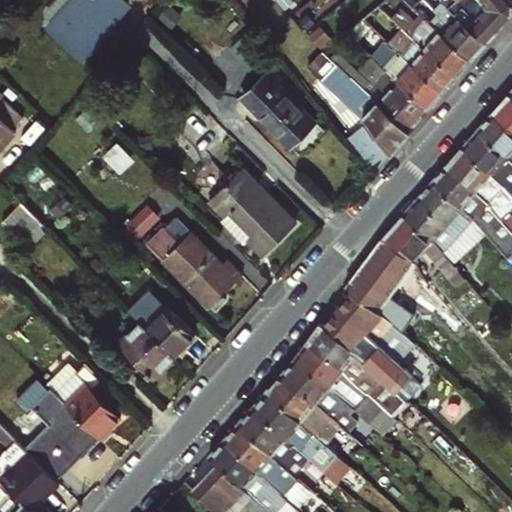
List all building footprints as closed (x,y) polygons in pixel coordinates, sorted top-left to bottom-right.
[(71,0),(58,0),(44,17),(50,23),(71,0)] [(124,0),(71,0),(50,23),(46,28),(79,59),(128,3),(124,0)] [(288,9),(279,0),(278,0),(270,8),(279,17),(288,9)] [(435,7),(427,0),(420,0),(415,4),(442,31),(450,22),(435,7)] [(488,41),(450,6),(443,0),(435,7),(450,22),(442,31),(471,60),(488,41)] [(456,0),(450,6),(488,41),(511,13),(511,9),(511,1),(510,0),(456,0)] [(375,23),(367,15),(349,30),(359,39),(375,23)] [(420,26),(413,33),(457,76),(471,60),(442,31),(434,39),(420,26)] [(422,54),(414,62),(443,92),(457,76),(413,33),(407,40),(422,54)] [(377,56),(385,64),(400,49),(392,41),(377,56)] [(443,92),(414,62),(400,49),(385,64),(390,68),(430,107),(443,92)] [(346,81),(340,85),(369,122),(391,150),(392,152),(410,130),(380,100),(369,90),(365,85),(340,60),(334,66),(346,81)] [(272,67),(243,98),(292,146),(318,120),(279,82),(283,78),(272,67)] [(388,91),(380,100),(410,130),(430,107),(390,68),(377,81),(388,91)] [(365,85),(369,90),(375,84),(371,79),(365,85)] [(369,90),(380,100),(388,91),(377,81),(375,84),(369,90)] [(511,101),(507,96),(491,114),(511,134),(511,101)] [(0,150),(19,130),(0,112),(0,150)] [(511,134),(491,114),(476,132),(511,165),(511,134)] [(349,138),(371,166),(391,150),(369,122),(349,138)] [(511,165),(476,132),(460,150),(488,176),(511,201),(511,165)] [(460,150),(444,168),(483,205),(489,210),(509,232),(511,234),(511,218),(508,215),(511,211),(511,201),(488,176),(460,150)] [(210,200),(227,218),(223,222),(244,243),(248,238),(264,254),(296,223),(242,168),(210,200)] [(483,205),(444,168),(430,185),(469,221),(483,205)] [(469,221),(430,185),(417,199),(457,234),(469,221)] [(41,218),(22,199),(2,221),(20,238),(41,218)] [(441,252),(457,234),(417,199),(402,215),(432,241),(441,252)] [(152,202),(130,222),(143,236),(164,215),(152,202)] [(489,210),(483,205),(469,221),(478,230),(484,223),(502,240),(509,232),(489,210)] [(443,254),(441,252),(432,241),(402,215),(383,237),(412,264),(423,251),(437,262),(443,254)] [(182,242),(166,226),(149,243),(211,306),(222,295),(224,297),(229,292),(227,290),(243,274),(228,259),(223,263),(192,232),(182,242)] [(412,264),(383,237),(348,286),(353,291),(391,325),(401,313),(383,298),(412,264)] [(432,289),(422,276),(418,287),(422,293),(419,296),(456,334),(465,325),(432,289)] [(128,306),(141,319),(175,353),(197,332),(150,285),(128,306)] [(353,291),(325,325),(368,365),(383,379),(397,391),(413,375),(396,360),(411,343),(391,325),(353,291)] [(175,353),(141,319),(119,341),(153,375),(175,353)] [(368,365),(325,325),(321,322),(308,341),(366,393),(391,416),(401,405),(379,383),(376,385),(362,372),(368,365)] [(308,341),(295,358),(351,410),(366,393),(308,341)] [(351,410),(295,358),(281,375),(340,428),(355,441),(364,431),(348,416),(352,411),(351,410)] [(54,388),(103,437),(124,417),(97,390),(103,383),(87,367),(83,371),(74,361),(51,385),(54,388)] [(103,383),(108,378),(92,362),(87,367),(103,383)] [(376,385),(379,383),(401,405),(406,400),(397,391),(383,379),(368,365),(362,372),(376,385)] [(340,428),(281,375),(266,391),(312,433),(326,445),(340,428)] [(421,382),(413,375),(397,391),(406,400),(421,382)] [(25,397),(34,407),(54,388),(51,385),(44,378),(25,397)] [(28,446),(60,479),(103,437),(54,388),(34,407),(51,423),(28,446)] [(298,448),(312,433),(266,391),(252,407),(298,448)] [(312,460),(298,448),(252,407),(238,423),(272,454),(280,460),(287,452),(321,482),(328,474),(312,460)] [(223,439),(257,470),(272,454),(238,423),(223,439)] [(312,433),(298,448),(312,460),(326,445),(312,433)] [(267,508),(281,492),(265,477),(257,470),(223,439),(210,454),(218,462),(267,508)] [(0,465),(0,475),(36,511),(54,511),(44,502),(64,483),(60,479),(28,446),(23,442),(0,465)] [(272,469),(289,484),(296,475),(280,460),(272,454),(257,470),(265,477),(272,469)] [(267,508),(218,462),(195,488),(219,511),(237,511),(241,509),(235,504),(228,498),(235,492),(241,498),(256,511),(268,511),(270,511),(267,508)] [(265,477),(281,492),(289,484),(272,469),(265,477)] [(0,510),(1,511),(36,511),(0,475),(0,510)] [(228,498),(235,504),(241,498),(235,492),(228,498)]
